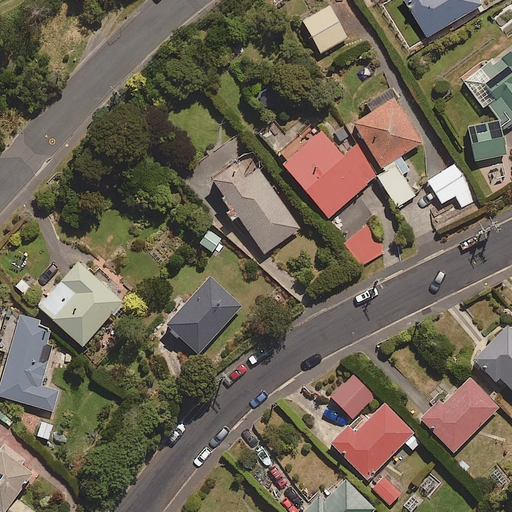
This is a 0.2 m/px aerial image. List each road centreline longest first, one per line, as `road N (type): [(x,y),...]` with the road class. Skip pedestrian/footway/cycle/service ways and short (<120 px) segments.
road 1 (residential): [(136,511),(231,398),(281,359),(511,239)]
road 2 (unclassified): [(0,185),(178,0)]
